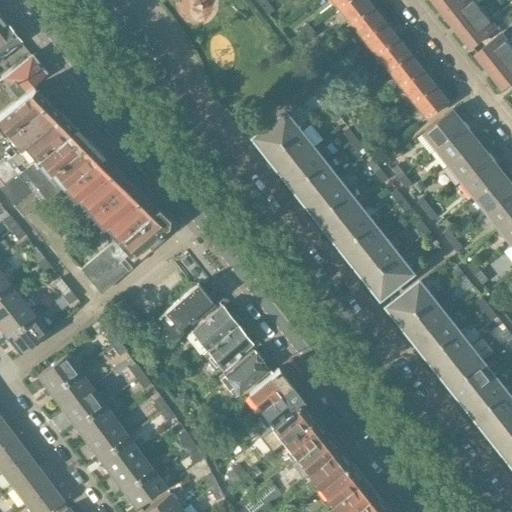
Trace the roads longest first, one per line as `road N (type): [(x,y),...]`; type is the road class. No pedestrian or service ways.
road 1 (tertiary): [(504,511),(104,0)]
road 2 (tertiary): [(199,219),(429,511)]
road 3 (tertiary): [(22,0),(199,219)]
road 4 (residential): [(0,378),(199,219)]
road 5 (residential): [(406,0),(511,132)]
road 6 (residential): [(91,511),(0,391)]
